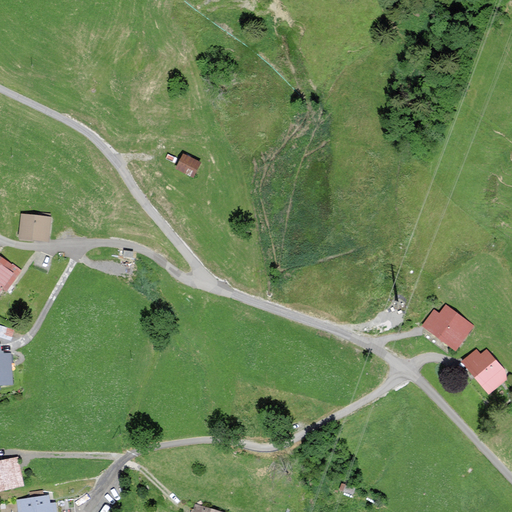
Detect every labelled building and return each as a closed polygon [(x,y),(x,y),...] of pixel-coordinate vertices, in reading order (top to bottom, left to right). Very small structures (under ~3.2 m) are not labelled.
[(182,146),(176,160),(193,167),(200,153),(182,146)] [(21,214),(18,235),(48,239),(51,218),(21,214)] [(21,271),(2,259),(0,261),(0,289),(3,284),(9,288),(21,271)] [(436,309),(424,325),(455,347),(470,324),(447,308),(442,314),(436,309)] [(0,334),(13,337),(16,326),(0,322),(0,334)] [(477,350),(464,361),(488,390),(507,374),(487,351),(481,355),(477,350)] [(0,381),(13,381),(10,353),(0,354),(0,381)] [(18,458),(0,461),(0,489),(23,485),(18,458)] [(47,497),(18,501),(19,511),(56,511),(55,505),(48,506),(47,497)]
